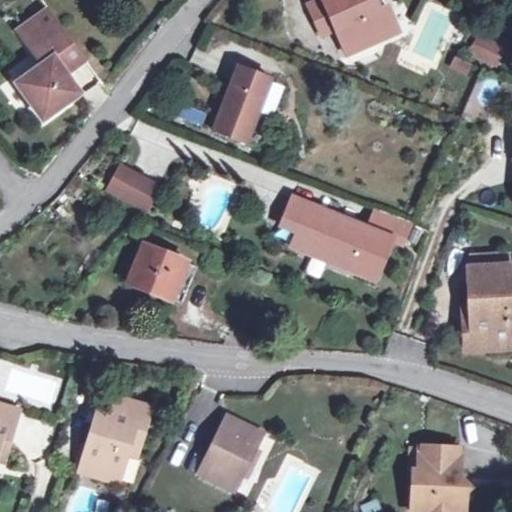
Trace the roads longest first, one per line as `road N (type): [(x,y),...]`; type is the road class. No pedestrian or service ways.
road 1 (residential): [(0,322),(106,350),(416,373),(511,407)]
road 2 (residential): [(18,201),(74,149),(195,0)]
road 3 (unknown): [(389,371),(435,241)]
